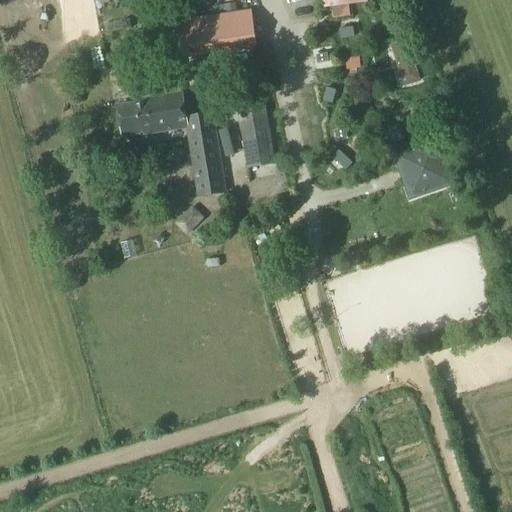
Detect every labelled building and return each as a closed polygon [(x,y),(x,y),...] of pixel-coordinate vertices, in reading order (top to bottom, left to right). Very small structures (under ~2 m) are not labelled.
[(251,12),(233,14),(237,48),(256,45),(251,12)] [(201,53),(196,20),(177,22),(182,56),(201,53)] [(328,39),(316,41),(323,78),(335,76),(328,39)] [(400,40),(389,43),(401,89),(413,85),(400,40)] [(139,102),(118,105),(123,135),(141,132),(142,135),(185,128),(188,128),(187,122),(183,94),(160,97),(158,82),(136,85),(139,102)] [(275,168),(264,107),(237,112),(248,173),(275,168)] [(337,134),(324,137),(332,176),(345,173),(337,134)] [(361,134),(349,136),(351,150),(362,149),(361,134)] [(439,142),(394,156),(408,200),(453,186),(439,142)] [(188,222),(198,236),(214,224),(205,210),(188,222)] [(353,355),(504,315),(485,242),(334,282),(353,355)]
